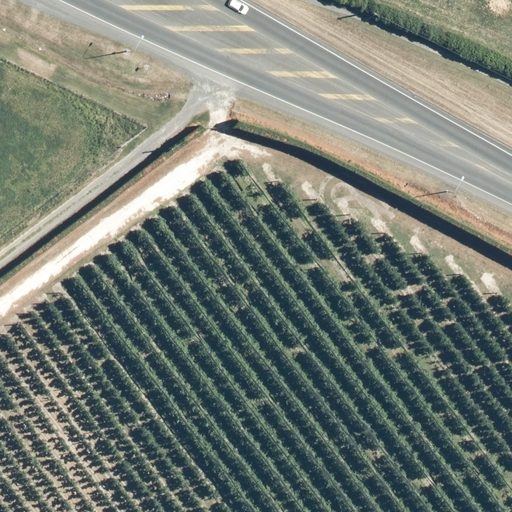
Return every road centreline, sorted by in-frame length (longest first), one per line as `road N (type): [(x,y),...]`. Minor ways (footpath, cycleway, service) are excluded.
road 1 (secondary): [(511,188),(78,0)]
road 2 (secondary): [(221,0),(511,172)]
